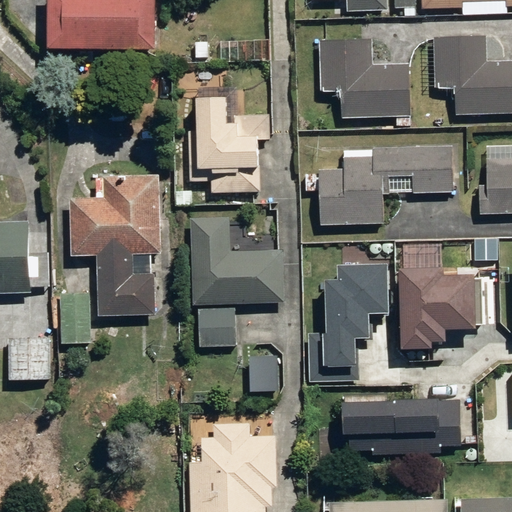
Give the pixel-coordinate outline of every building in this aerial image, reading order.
[(52,0),(53,47),(160,48),(160,0),(52,0)] [(391,10),(390,0),(316,0),(317,0),(329,0),(349,0),(350,11),(391,10)] [(511,0),(424,0),(424,9),(466,8),(466,2),(509,1),(509,7),(511,6),(511,0)] [(436,37),(438,88),(457,87),(458,115),(511,113),(511,60),(490,61),(490,35),(436,37)] [(323,41),(324,92),(344,91),(345,119),(414,117),(412,64),(377,65),(376,39),(323,41)] [(192,131),(194,181),(214,181),(215,193),(264,192),(263,139),(274,139),(273,115),(233,116),(232,96),(201,97),(201,131),(192,131)] [(456,145),(376,148),(376,150),(346,151),(347,168),(322,169),(324,225),(388,223),(387,193),(416,192),(416,194),(457,192),(456,145)] [(511,145),(489,146),(490,185),(481,185),(482,214),(511,213),(511,145)] [(73,197),(74,256),(100,255),(102,316),(159,314),(158,274),(137,274),(136,254),(165,254),(163,174),(107,176),(107,196),(73,197)] [(233,217),(194,218),(197,305),(289,302),(287,250),(234,252),(233,217)] [(32,221),(0,221),(0,294),(33,293),(32,221)] [(312,382),(362,381),(361,337),(376,337),(375,313),(395,313),(394,262),(342,263),(342,278),(331,278),(332,333),(311,333),(312,382)] [(448,266),(404,267),(407,349),(437,348),(437,342),(450,341),(450,328),(482,327),(480,273),(448,274),(448,266)] [(95,346),(97,293),(65,291),(62,345),(95,346)] [(241,312),(201,312),(201,349),(241,349),(241,312)] [(54,339),(11,337),(8,381),(52,383),(54,339)] [(444,398),(348,401),(349,434),(354,434),(355,452),(375,451),(375,456),(444,453),(444,449),(464,448),(463,400),(444,401),(444,398)] [(268,511),(269,507),(275,507),(275,487),(281,487),(280,461),(279,436),(252,437),(252,423),(225,424),(226,444),(206,445),(206,463),(193,463),(193,511),(268,511)] [(511,511),(511,496),(466,498),(465,511),(511,511)] [(452,511),(452,498),(334,501),(334,511),(452,511)]
